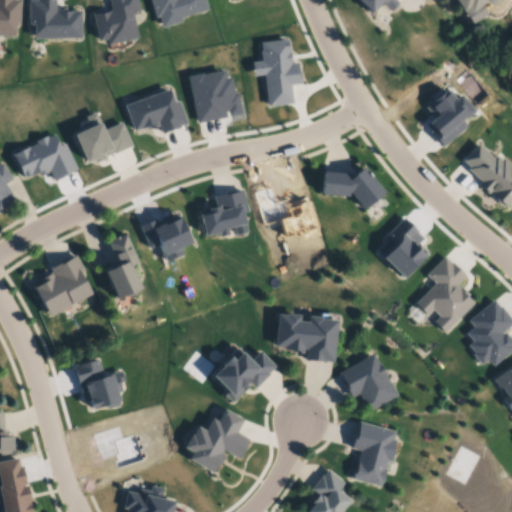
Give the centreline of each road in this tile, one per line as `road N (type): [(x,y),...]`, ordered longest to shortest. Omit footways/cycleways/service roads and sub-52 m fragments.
road 1 (residential): [(0,249),(155,176),(307,138),(359,108)]
road 2 (residential): [(511,269),(416,180),(359,108),(311,0)]
road 3 (residential): [(0,295),(25,334),(77,511)]
